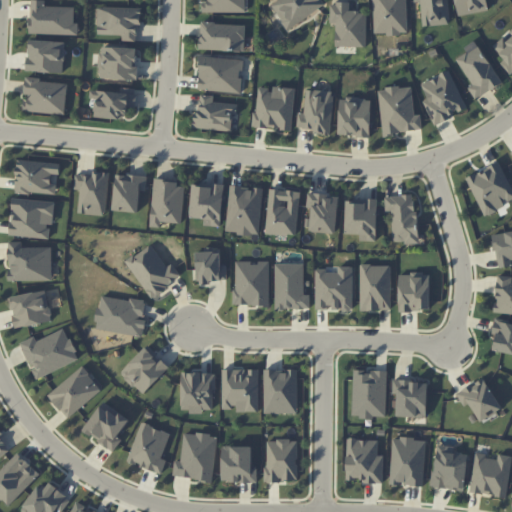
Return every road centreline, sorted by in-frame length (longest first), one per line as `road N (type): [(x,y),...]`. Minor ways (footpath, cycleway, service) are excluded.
road 1 (residential): [(511,119),(477,146),(386,172),(0,132)]
road 2 (residential): [(383,511),(233,511),(110,483),(56,446),(17,401),(0,364)]
road 3 (residential): [(434,164),(461,265),(448,341),(188,331)]
road 4 (residential): [(322,510),(324,336)]
road 5 (residential): [(159,147),(170,0)]
